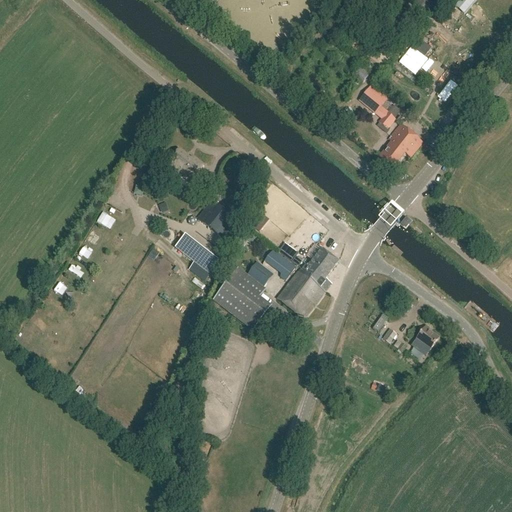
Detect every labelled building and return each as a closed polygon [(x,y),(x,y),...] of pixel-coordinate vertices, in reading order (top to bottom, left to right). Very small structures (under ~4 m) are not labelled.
[(424,11),(432,0),(421,0),(417,6),(424,11)] [(428,64),(429,63),(414,49),(400,63),(422,84),(435,70),(428,64)] [(383,118),(388,113),(383,108),(377,113),(383,118)] [(393,133),(400,123),(391,118),(385,128),(393,133)] [(423,145),(402,127),(389,142),(391,144),(379,159),(393,171),(406,156),(411,160),(423,145)] [(190,160),(178,151),(167,165),(175,171),(174,173),(190,185),(203,167),(192,158),(190,160)] [(129,179),(129,185),(130,192),(133,198),(136,203),(138,207),(148,191),(129,179)] [(148,191),(138,207),(142,214),(143,218),(144,221),(160,198),(148,191)] [(160,198),(144,221),(145,224),(159,233),(175,207),(160,198)] [(238,223),(211,202),(196,220),(224,241),(238,223)] [(117,223),(104,215),(99,223),(112,231),(117,223)] [(411,223),(406,219),(400,226),(405,230),(411,223)] [(246,233),(238,247),(242,249),(248,241),(252,244),(255,239),(251,236),(246,233)] [(169,246),(172,237),(166,235),(163,244),(169,246)] [(186,236),(175,249),(215,281),(226,267),(186,236)] [(311,284),(325,294),(331,285),(325,280),(338,263),(321,249),(306,268),(304,266),(305,265),(303,264),(304,258),(298,259),(296,258),(298,255),(285,244),(278,253),(289,261),(288,262),(300,271),(313,281),(311,284)] [(159,245),(140,273),(154,282),(172,253),(159,245)] [(295,269),(272,252),(262,266),(284,283),(295,269)] [(273,275),(256,263),(247,276),(263,288),(273,275)] [(266,292),(238,270),(214,302),(253,333),(272,309),(260,300),(266,292)] [(306,318),(325,294),(311,284),(313,281),(300,271),(277,301),(298,316),(306,318)] [(203,286),(199,293),(207,297),(210,289),(203,286)] [(433,323),(434,314),(425,312),(424,322),(433,323)] [(383,316),(373,330),(378,333),(388,319),(383,316)] [(432,326),(428,323),(418,336),(433,347),(442,336),(431,328),(432,326)] [(115,324),(109,333),(117,339),(124,330),(115,324)] [(397,335),(390,330),(383,340),(390,345),(397,335)] [(399,351),(404,345),(400,342),(395,348),(399,351)] [(396,367),(393,372),(405,381),(409,376),(396,367)]
